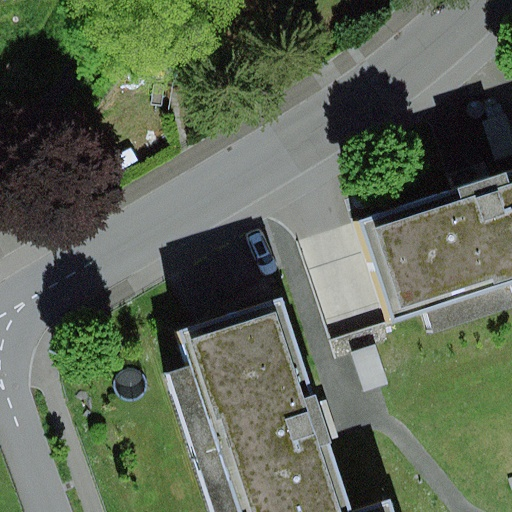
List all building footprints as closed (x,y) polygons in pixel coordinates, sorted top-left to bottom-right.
[(495,158),(511,152),(511,141),(504,114),(484,120),(495,158)] [(511,172),(359,220),(391,321),(424,311),(432,336),(511,310),(511,172)] [(354,511),(358,511),(304,351),(286,295),(175,332),(187,366),(167,372),(213,511),(239,511),(246,510),(246,511),(354,511)] [(376,346),(350,354),(362,392),(388,385),(376,346)] [(358,511),(354,511),(391,511),(387,501),(358,511)]
